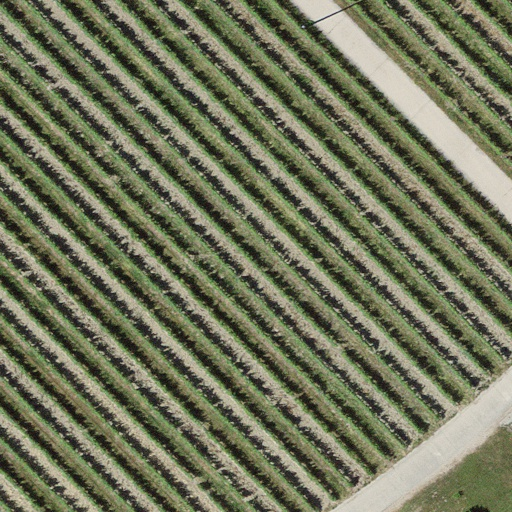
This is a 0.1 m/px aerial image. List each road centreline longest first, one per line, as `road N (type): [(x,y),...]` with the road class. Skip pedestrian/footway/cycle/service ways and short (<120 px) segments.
road 1 (track): [(511,198),(315,0)]
road 2 (track): [(511,388),(411,481),(363,511)]
